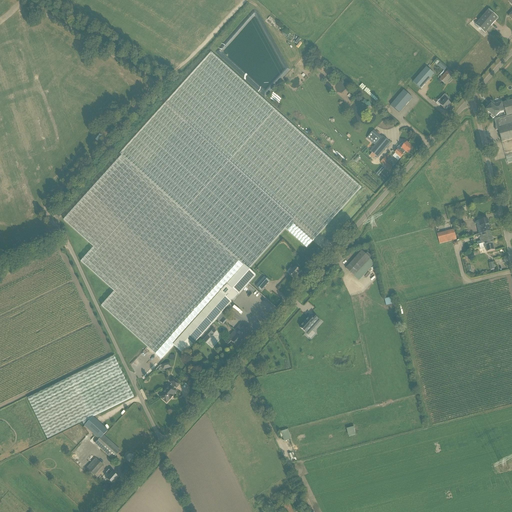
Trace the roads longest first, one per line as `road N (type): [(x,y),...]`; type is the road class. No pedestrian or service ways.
road 1 (unclassified): [(162,444),(468,99)]
road 2 (unclassified): [(162,444),(66,240),(0,271)]
road 3 (track): [(66,240),(45,212),(153,84)]
road 4 (track): [(238,359),(311,511)]
road 5 (unclassified): [(511,258),(468,99)]
road 6 (track): [(153,84),(28,0)]
road 7 (track): [(153,84),(246,0)]
